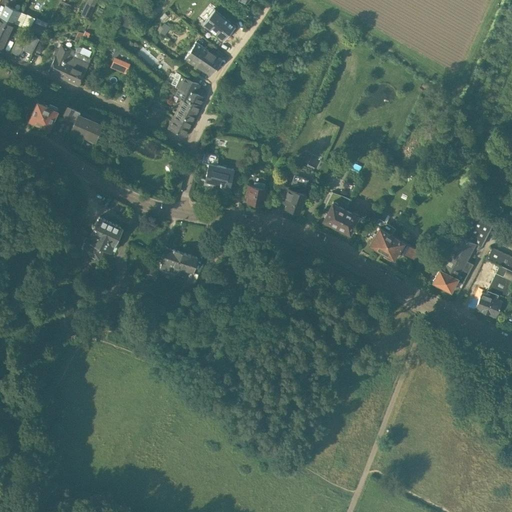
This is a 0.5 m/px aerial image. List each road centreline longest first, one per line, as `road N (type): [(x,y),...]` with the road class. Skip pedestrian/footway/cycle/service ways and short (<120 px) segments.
road 1 (tertiary): [(511,344),(300,237),(181,213)]
road 2 (residential): [(191,142),(0,54)]
road 3 (tertiary): [(181,213),(141,203),(53,150),(0,131)]
road 4 (track): [(429,305),(371,465)]
road 5 (residential): [(191,142),(219,77),(271,0)]
